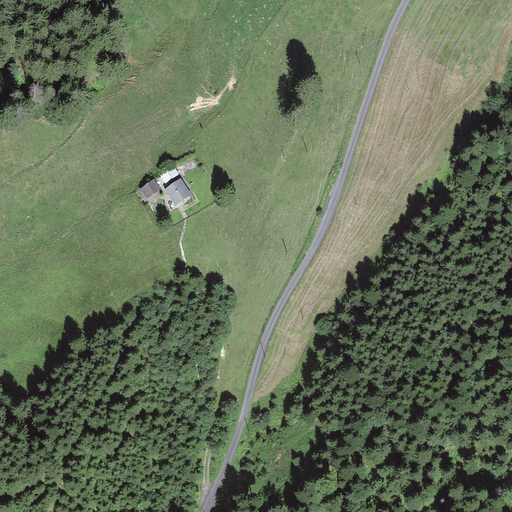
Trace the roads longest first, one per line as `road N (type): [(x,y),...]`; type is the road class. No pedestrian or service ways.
road 1 (unclassified): [(205,511),(266,334),(328,214),(406,0)]
road 2 (track): [(209,502),(210,448),(240,294),(309,124),(328,40),(353,0)]
